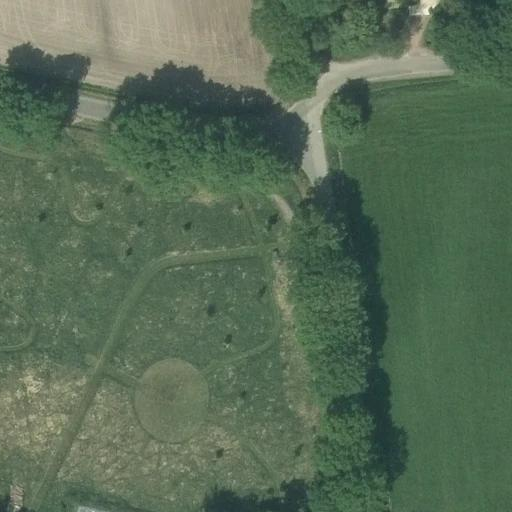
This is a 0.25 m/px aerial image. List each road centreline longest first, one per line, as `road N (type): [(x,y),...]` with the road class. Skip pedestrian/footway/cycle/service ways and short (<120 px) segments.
road 1 (unclassified): [(373,511),(312,145)]
road 2 (unclassified): [(312,145),(277,145),(0,89)]
road 3 (unclassified): [(312,145),(309,110),(340,75),(511,59)]
